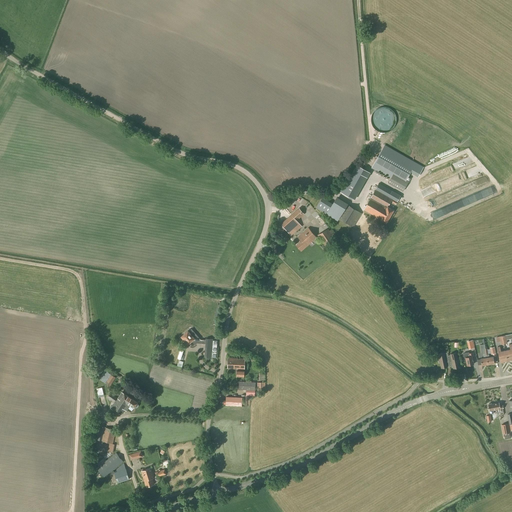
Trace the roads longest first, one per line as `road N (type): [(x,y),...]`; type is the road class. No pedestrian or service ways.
road 1 (unclassified): [(216,493),(208,422),(229,314),(265,229),(265,198),(247,173),(180,153),(0,50)]
road 2 (secondary): [(216,493),(288,471),(422,399),(511,380)]
